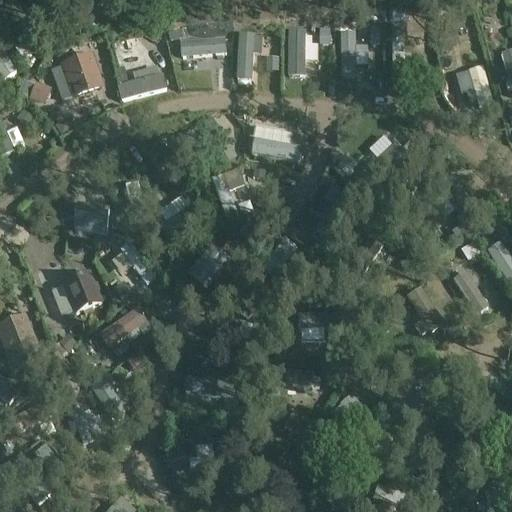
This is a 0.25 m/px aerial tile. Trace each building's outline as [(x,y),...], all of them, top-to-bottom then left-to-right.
[(59,39),(51,27),(15,51),(23,63),(59,39)] [(293,41),(292,62),(307,63),(308,42),(293,41)] [(361,45),(347,44),(346,86),(377,86),(378,56),(361,56),(361,45)] [(198,71),(193,46),(177,49),(182,74),(198,71)] [(240,84),(254,84),(255,47),(241,46),(240,84)] [(223,48),(223,61),(237,62),(237,48),(223,48)] [(270,50),(269,66),(283,67),(284,50),(270,50)] [(308,84),(326,83),(325,56),(307,57),(308,84)] [(75,100),(101,90),(91,59),(64,68),(75,100)] [(62,73),(51,78),(65,109),(76,104),(62,73)] [(118,88),(122,103),(162,93),(158,78),(118,88)] [(5,118),(0,118),(0,154),(9,154),(5,118)] [(183,168),(224,142),(212,124),(180,145),(186,154),(177,159),(183,168)] [(18,135),(9,140),(17,155),(26,149),(18,135)] [(298,165),(301,150),(254,141),(251,156),(298,165)] [(375,190),(408,160),(395,146),(362,176),(375,190)] [(237,216),(224,179),(212,183),(225,220),(237,216)] [(109,235),(110,211),(78,209),(77,233),(109,235)] [(364,240),(340,274),(354,284),(377,249),(364,240)] [(282,241),(255,272),(264,280),(291,249),(282,241)] [(147,290),(158,282),(132,245),(121,253),(147,290)] [(211,286),(210,286),(230,262),(211,246),(201,258),(210,265),(197,280),(208,289),(211,286)] [(511,269),(499,250),(487,258),(508,291),(511,287),(511,269)] [(464,256),(468,270),(482,265),(477,251),(464,256)] [(488,310),(464,274),(452,283),(475,318),(488,310)] [(76,317),(102,307),(90,276),(64,286),(76,317)] [(429,337),(443,328),(420,292),(406,301),(429,337)] [(148,325),(140,312),(101,339),(110,351),(148,325)] [(291,334),(338,334),(338,319),(291,319),(291,334)] [(0,335),(11,362),(37,351),(24,321),(0,330),(0,335)] [(242,369),(254,373),(267,339),(256,335),(242,369)] [(65,362),(57,353),(43,364),(51,374),(65,362)] [(404,395),(421,380),(402,359),(385,375),(404,395)] [(283,374),(282,388),(318,391),(319,376),(283,374)] [(112,423),(127,415),(114,393),(118,391),(110,378),(92,388),(112,423)] [(236,387),(187,379),(185,394),(233,402),(236,387)] [(15,394),(0,381),(0,398),(7,404),(15,394)] [(363,439),(375,429),(352,401),(340,410),(363,439)] [(8,425),(14,436),(49,415),(43,405),(8,425)] [(421,461),(414,442),(433,434),(427,419),(395,432),(408,467),(421,461)] [(83,424),(72,429),(85,457),(95,452),(83,424)] [(191,474),(228,472),(227,459),(191,462),(191,474)] [(8,474),(36,507),(49,496),(21,463),(8,474)] [(378,496),(373,508),(384,511),(392,511),(396,502),(378,496)] [(111,511),(132,511),(122,501),(111,511)] [(263,511),(252,502),(244,511),(263,511)]
